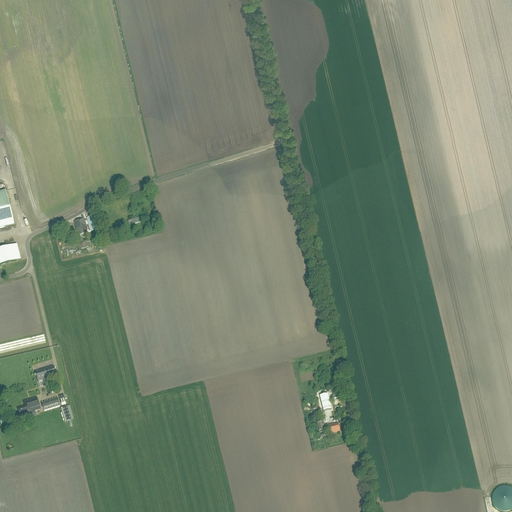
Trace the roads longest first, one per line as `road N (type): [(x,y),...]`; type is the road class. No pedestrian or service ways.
road 1 (unclassified): [(375,511),(286,140)]
road 2 (unclassified): [(0,280),(26,270),(30,236),(102,200),(286,140)]
road 3 (unclassified): [(286,140),(252,0)]
